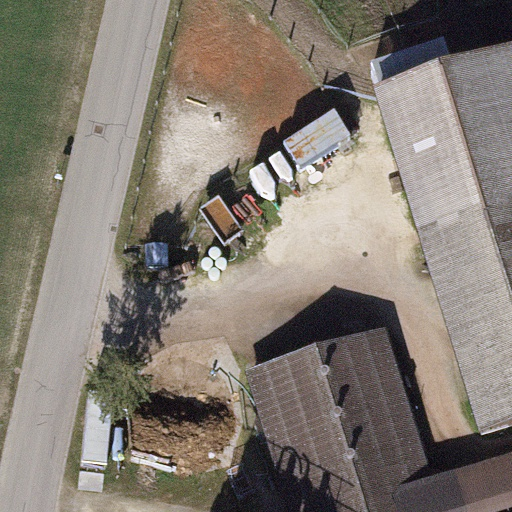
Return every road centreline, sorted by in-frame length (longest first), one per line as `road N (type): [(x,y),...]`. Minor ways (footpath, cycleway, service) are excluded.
road 1 (tertiary): [(25,511),(143,0)]
road 2 (track): [(272,0),(341,69),(380,157),(409,316)]
